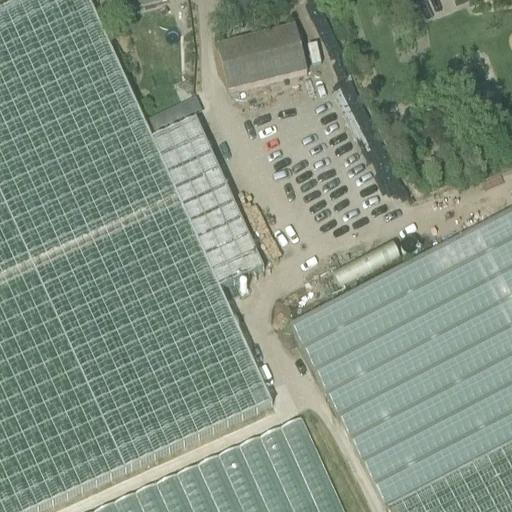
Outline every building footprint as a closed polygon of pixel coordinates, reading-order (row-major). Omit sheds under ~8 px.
[(33,0),(0,15),(0,511),(44,511),(124,476),(271,410),(219,295),(263,275),(195,125),(151,145),(85,0),(33,0)] [(125,15),(168,4),(182,0),(121,0),(122,3),(125,15)] [(313,0),(240,0),(246,19),(314,1),(313,0)] [(306,76),(294,31),(217,51),(228,96),(306,76)] [(160,120),(146,126),(153,141),(167,134),(160,120)] [(498,213),(498,210),(498,208),(498,207),(497,205),(495,202),(494,200),(490,198),(488,197),(487,197),(486,197),(484,197),(483,197),(482,197),(480,198),(478,199),(476,200),(475,202),(474,204),(473,205),(472,207),(472,208),(472,213),(474,217),(474,218),(475,219),(476,220),(478,221),(478,222),(482,223),(483,223),(484,223),(486,223),(487,223),(488,223),(490,223),(492,222),(492,221),(494,220),(495,219),(496,218),(496,217),(497,215),(498,214),(498,213)] [(511,511),(511,211),(288,328),(384,511),(511,511)]
